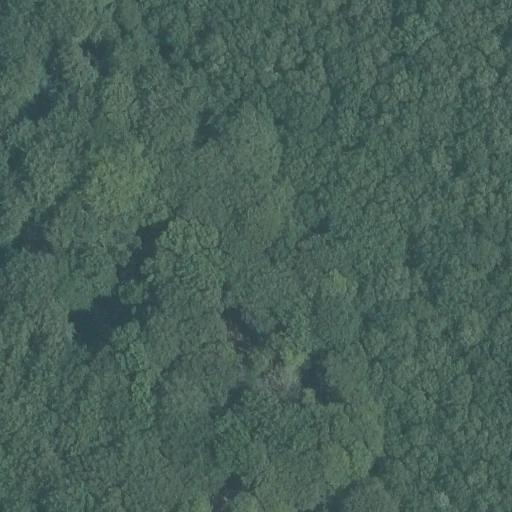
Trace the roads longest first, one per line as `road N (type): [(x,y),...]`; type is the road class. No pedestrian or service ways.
road 1 (track): [(170,511),(0,21)]
road 2 (track): [(0,298),(212,424),(340,511)]
